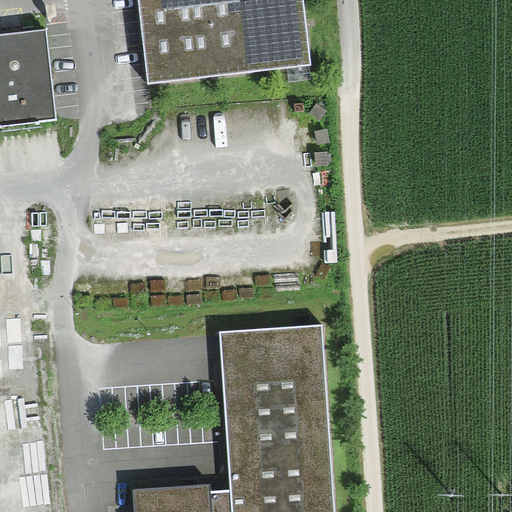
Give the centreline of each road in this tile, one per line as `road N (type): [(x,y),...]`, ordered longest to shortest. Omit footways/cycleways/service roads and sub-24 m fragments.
road 1 (track): [(352,248),(370,511)]
road 2 (track): [(335,0),(352,248)]
road 3 (track): [(352,248),(511,228)]
